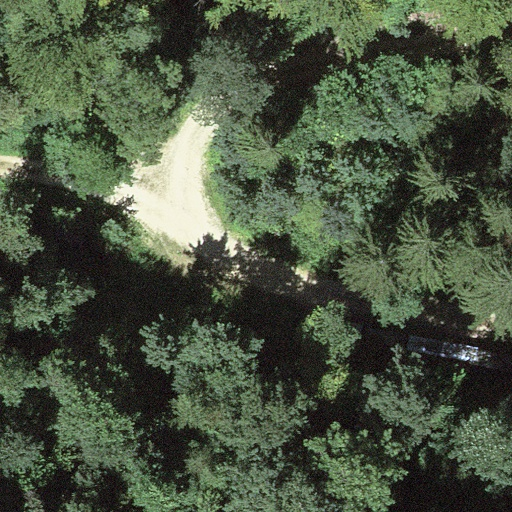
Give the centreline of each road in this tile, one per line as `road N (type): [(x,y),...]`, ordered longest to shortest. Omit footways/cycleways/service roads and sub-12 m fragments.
road 1 (track): [(465,511),(329,421),(266,351),(193,231),(196,168),(228,103),(281,72),(511,30)]
road 2 (track): [(511,331),(0,177)]
